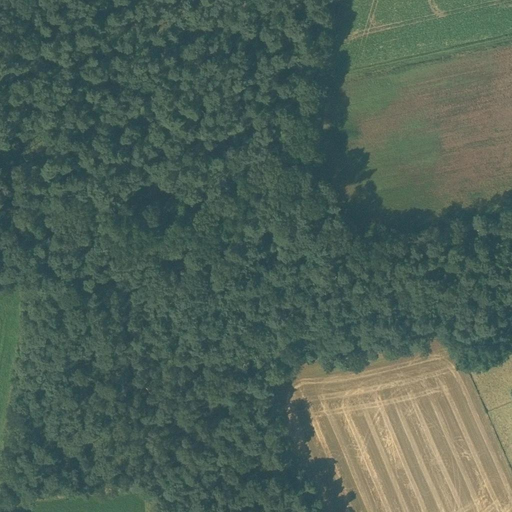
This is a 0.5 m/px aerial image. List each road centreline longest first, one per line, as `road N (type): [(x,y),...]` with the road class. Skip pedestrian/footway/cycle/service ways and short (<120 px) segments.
road 1 (track): [(0,490),(30,287),(22,278)]
road 2 (track): [(304,87),(511,39)]
